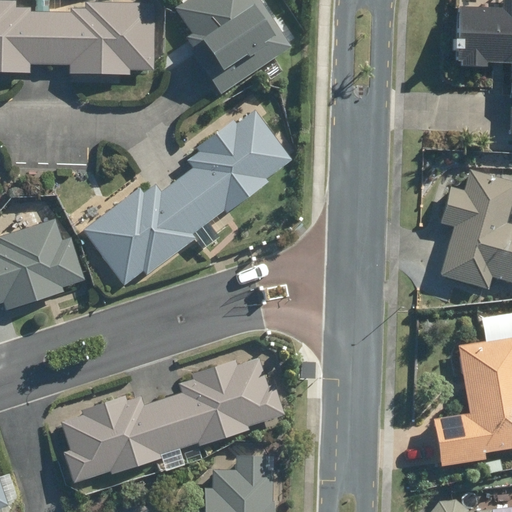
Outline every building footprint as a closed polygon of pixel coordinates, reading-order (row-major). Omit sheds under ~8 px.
[(196,50),(192,53),(222,97),(293,49),(259,0),(178,0),(183,7),(175,11),(193,36),(188,39),(196,50)] [(511,64),(511,0),(505,0),(505,9),(461,8),(460,67),(488,68),(488,64),(511,64)] [(17,10),(17,2),(0,1),(0,73),(30,73),(31,67),(52,67),(52,14),(31,13),(31,10),(17,10)] [(52,67),(71,67),(71,76),(131,77),(131,72),(156,73),(156,5),(87,4),(86,11),(73,11),(73,14),(52,14),(52,67)] [(178,183),(210,224),(226,212),(227,214),(270,183),(268,181),(294,162),(257,112),(238,126),(235,121),(197,150),(201,155),(190,163),(195,170),(178,183)] [(511,225),(509,225),(511,213),(511,185),(473,174),(467,193),(456,190),(444,226),(456,230),(442,278),(491,293),(495,278),(511,282),(511,225)] [(141,190),(83,232),(125,287),(143,273),(147,278),(196,241),(193,237),(210,224),(178,183),(163,194),(157,187),(145,196),(141,190)] [(0,305),(4,305),(7,313),(64,294),(63,289),(87,282),(72,240),(63,243),(56,221),(0,239),(2,246),(0,246),(0,305)] [(511,339),(461,348),(471,415),(437,421),(445,468),(487,462),(486,455),(511,450),(511,339)] [(218,365),(192,373),(194,379),(181,383),(183,389),(164,395),(180,447),(198,440),(199,444),(250,428),(249,423),(285,412),(276,382),(270,385),(261,356),(237,363),(236,359),(218,365)] [(71,448),(65,451),(75,480),(111,469),(112,472),(162,456),(161,453),(180,447),(164,395),(144,402),(142,395),(129,399),(127,394),(84,408),(85,412),(62,420),(71,448)] [(205,511),(275,511),(275,499),(274,499),(274,469),(268,469),(268,455),(237,454),(237,468),(215,467),(215,486),(206,486),(205,511)] [(468,511),(454,500),(441,502),(433,511),(468,511)]
